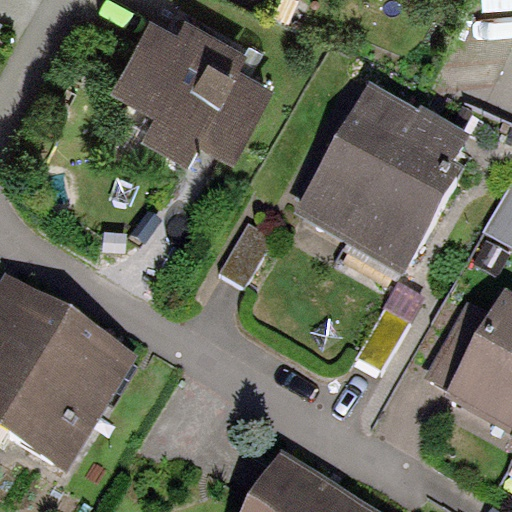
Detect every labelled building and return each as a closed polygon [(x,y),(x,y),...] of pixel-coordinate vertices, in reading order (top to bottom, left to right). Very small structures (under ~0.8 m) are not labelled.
[(180,33),(149,16),(114,78),(154,100),(139,127),(183,152),(196,129),(235,151),(271,87),(237,68),(245,53),(187,20),(180,33)] [(421,115),(372,86),(297,216),(405,278),(465,173),(453,166),(470,136),(424,110),(421,115)] [(276,241),(250,227),(222,275),(248,289),(276,241)] [(136,354),(1,275),(0,276),(0,432),(66,472),(136,354)] [(511,294),(504,290),(444,398),(511,435),(511,294)] [(389,308),(359,360),(383,375),(414,323),(389,308)] [(374,511),(282,456),(248,511),(374,511)]
